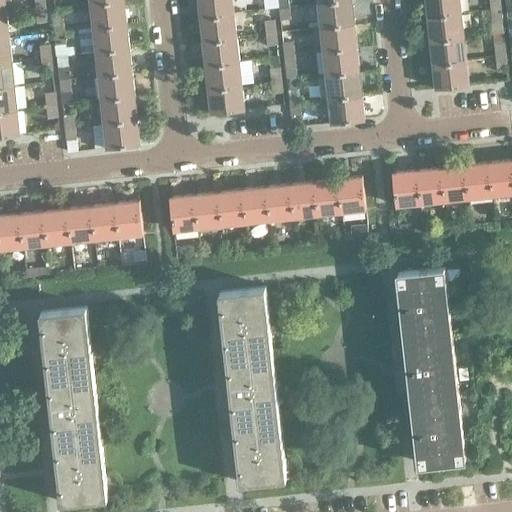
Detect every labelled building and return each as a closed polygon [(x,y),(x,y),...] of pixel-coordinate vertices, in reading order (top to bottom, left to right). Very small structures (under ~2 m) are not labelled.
[(46,0),(35,0),(37,8),(42,7),(42,11),(47,10),(47,8),(46,0)] [(124,0),(119,0),(91,3),(94,28),(127,24),(124,0)] [(233,0),(199,0),(202,15),(235,12),(233,0)] [(352,0),(341,0),(319,2),(322,26),(355,23),(352,0)] [(460,0),(426,0),(429,15),(462,12),(460,0)] [(499,0),(490,0),(491,7),(496,6),(496,9),(501,9),(499,0)] [(284,5),(279,5),(279,7),(280,20),(291,19),(290,7),(284,8),(284,5)] [(496,6),(491,7),(493,21),(502,20),(501,9),(496,9),(496,6)] [(42,7),(37,8),(37,9),(38,21),(48,20),(47,10),(42,11),(42,7)] [(8,12),(0,13),(0,37),(10,36),(8,12)] [(235,12),(202,15),(204,39),(238,35),(235,12)] [(462,12),(429,15),(431,38),(464,34),(462,12)] [(64,18),(54,19),(55,30),(61,30),(61,33),(66,32),(65,31),(64,18)] [(274,19),(265,20),(266,30),(271,30),(271,32),(271,33),(276,33),(276,31),(274,19)] [(355,23),(322,26),(324,50),(357,46),(355,23)] [(127,24),(94,28),(96,51),(130,47),(127,24)] [(61,30),(55,30),(56,32),(58,55),(68,53),(66,32),(61,33),(61,30)] [(271,30),(266,30),(266,32),(267,45),(277,44),(276,33),(271,33),(271,32),(271,30)] [(464,34),(431,38),(434,62),(467,58),(464,34)] [(238,35),(204,39),(207,62),(240,58),(238,35)] [(0,60),(13,59),(10,36),(0,37),(0,60)] [(293,41),(283,42),(284,52),(289,52),(290,55),(295,54),(295,53),(293,41)] [(504,42),(495,43),(496,54),(501,53),(501,56),(506,56),(504,42)] [(51,43),(41,44),(42,54),(47,54),(47,57),(52,56),(52,55),(51,43)] [(357,46),(324,50),(327,73),(360,70),(357,46)] [(130,47),(96,51),(99,74),(133,71),(130,47)] [(289,52),(284,52),(286,67),(296,66),(295,54),(290,55),(289,52)] [(68,53),(58,55),(59,66),(61,77),(66,76),(66,79),(71,79),(71,77),(70,65),(68,53)] [(501,53),(496,54),(498,68),(507,67),(506,56),(501,56),(501,53)] [(47,54),(42,54),(42,56),(43,68),(53,67),(52,56),(47,57),(47,54)] [(240,58),(207,62),(209,86),(243,82),(240,58)] [(467,58),(434,62),(436,86),(470,83),(467,58)] [(13,59),(0,60),(0,85),(16,83),(13,59)] [(280,66),(270,67),(271,78),(276,77),(276,79),(276,81),(281,80),(281,78),(280,66)] [(360,70),(327,73),(329,98),(362,94),(360,70)] [(133,71),(99,74),(102,98),(135,94),(133,71)] [(66,76),(61,77),(62,92),(72,90),(71,79),(66,79),(66,76)] [(276,77),(271,78),(273,93),(283,91),(281,80),(276,81),(276,79),(276,77)] [(243,82),(209,86),(212,111),(246,108),(243,82)] [(16,83),(0,85),(0,108),(18,107),(16,83)] [(299,88),(289,90),(290,100),(295,99),(295,103),(300,102),(300,101),(299,88)] [(56,90),(46,91),(47,102),(52,101),(53,104),(57,104),(57,102),(56,90)] [(135,94),(102,98),(104,121),(138,118),(135,94)] [(362,94),(329,98),(332,121),(365,118),(362,94)] [(295,99),(290,100),(290,102),(291,115),(301,114),(300,102),(295,103),(295,99)] [(52,101),(47,102),(49,111),(49,119),(59,118),(57,104),(53,104),(52,101)] [(0,134),(21,132),(18,107),(0,108),(0,134)] [(75,112),(65,113),(66,124),(71,124),(72,127),(76,126),(76,125),(75,112)] [(138,118),(104,121),(107,146),(141,142),(138,118)] [(71,124),(66,124),(66,126),(67,127),(68,139),(69,151),(79,150),(76,126),(72,127),(71,124)] [(511,157),(489,160),(493,194),(511,191),(511,157)] [(489,160),(465,163),(469,197),(493,194),(489,160)] [(465,163),(442,165),(445,199),(469,197),(465,163)] [(442,165),(417,168),(421,202),(445,199),(442,165)] [(421,202),(417,168),(393,171),(395,191),(395,196),(396,195),(397,204),(421,202)] [(363,174),(338,177),(342,211),(367,208),(363,174)] [(338,177),(315,179),(319,213),(342,211),(338,177)] [(315,179),(291,182),(294,216),(319,213),(315,179)] [(291,182),(267,185),(271,218),(294,216),(291,182)] [(267,185),(243,187),(247,221),(271,218),(267,185)] [(243,187),(220,190),(223,223),(247,221),(243,187)] [(220,190),(196,192),(200,225),(223,223),(220,190)] [(174,219),(175,228),(200,225),(196,192),(172,195),(174,214),(173,214),(174,219)] [(141,198),(116,201),(119,234),(144,232),(141,198)] [(116,201),(93,203),(96,237),(119,234),(116,201)] [(93,203),(69,206),(72,240),(96,237),(93,203)] [(69,206),(45,209),(48,242),(72,240),(69,206)] [(48,242),(45,209),(21,211),(25,245),(48,242)] [(0,247),(25,245),(21,211),(0,213),(0,247)] [(360,229),(356,229),(357,237),(369,235),(368,228),(360,229)] [(146,261),(145,250),(133,250),(135,262),(146,261)] [(49,265),(35,267),(36,274),(36,275),(50,273),(49,270),(49,265)] [(445,266),(399,271),(406,335),(452,330),(445,266)] [(220,290),(227,354),(273,349),(266,285),(220,290)] [(41,310),(48,374),(95,369),(88,305),(41,310)] [(452,330),(406,335),(413,398),(458,393),(452,330)] [(273,349),(227,354),(234,418),(280,412),(273,349)] [(95,369),(48,374),(55,437),(101,432),(95,369)] [(458,393),(413,398),(419,461),(465,456),(458,393)] [(280,412),(234,418),(240,481),(287,476),(280,412)] [(101,432),(55,437),(62,501),(108,496),(101,432)]
